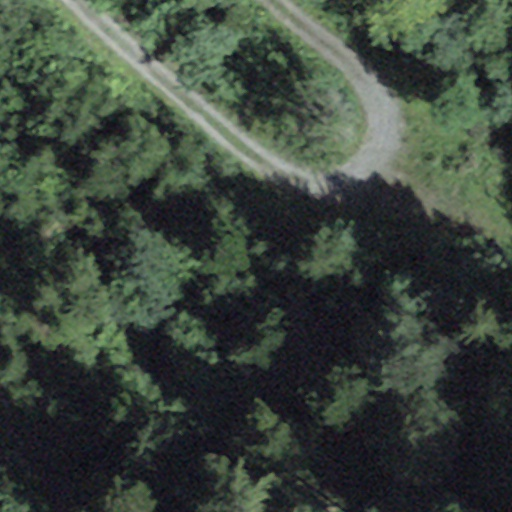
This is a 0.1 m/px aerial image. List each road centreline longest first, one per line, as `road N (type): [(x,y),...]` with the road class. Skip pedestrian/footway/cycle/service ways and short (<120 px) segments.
road 1 (track): [(286,0),(388,101),(403,161),(367,186),(295,169),(87,0)]
road 2 (track): [(403,161),(431,215),(511,239)]
road 3 (track): [(0,396),(56,455),(76,511)]
